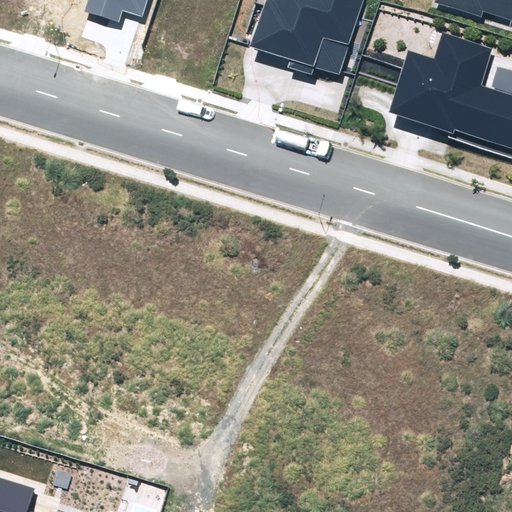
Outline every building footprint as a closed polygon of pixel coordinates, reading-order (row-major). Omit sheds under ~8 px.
[(119,23),(122,11),(142,17),(147,0),(87,0),(84,12),(119,23)] [(287,68),(312,75),(314,67),(340,75),(362,0),(265,0),(252,47),(290,58),(287,68)] [(510,25),(511,25),(511,0),(434,0),(434,3),(481,17),(483,11),(511,20),(510,25)] [(407,52),(389,113),(449,131),(447,138),(511,157),(511,94),(481,85),(492,48),(442,33),(434,60),(407,52)] [(0,511),(33,511),(27,510),(34,488),(0,478),(0,511)]
